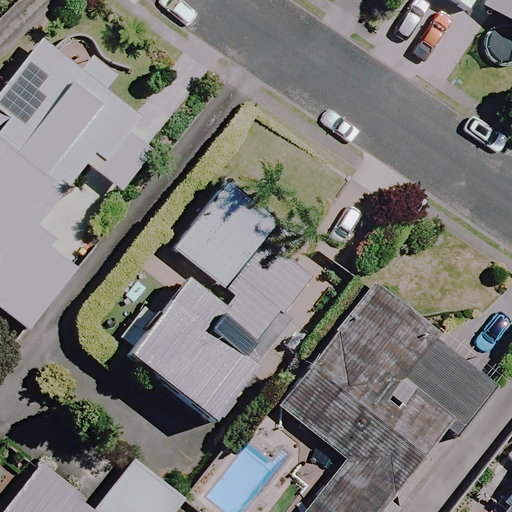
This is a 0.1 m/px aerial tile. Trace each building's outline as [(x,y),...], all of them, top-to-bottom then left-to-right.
[(434,0),(456,13),(463,0),(434,0)] [(511,0),(480,0),(474,9),(511,32),(511,0)] [(0,316),(21,334),(64,280),(35,257),(44,245),(27,231),(83,161),(93,169),(125,129),(32,55),(0,94),(0,120),(7,127),(0,136),(0,316)] [(252,299),(285,258),(277,252),(286,240),(268,226),(218,186),(166,253),(227,302),(217,315),(179,285),(118,362),(202,428),(284,324),(252,299)] [(355,268),(331,250),(295,299),(289,294),(276,311),(307,334),(355,268)] [(395,511),(398,509),(386,500),(439,430),(450,438),(490,384),(368,292),(275,415),(341,465),(305,511),(395,511)] [(0,511),(169,511),(198,476),(139,429),(76,509),(30,473),(0,511)] [(511,511),(511,478),(495,502),(504,509),(502,511),(511,511)]
